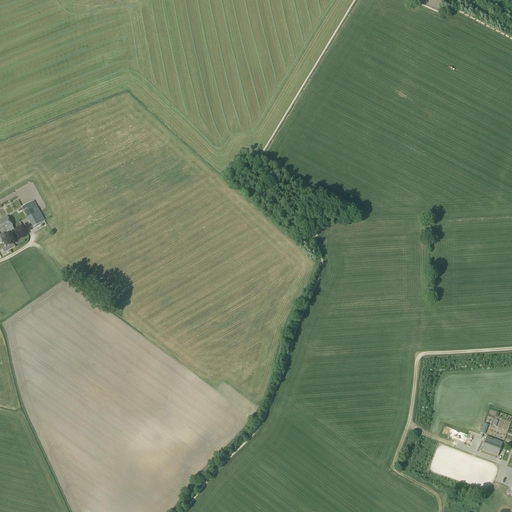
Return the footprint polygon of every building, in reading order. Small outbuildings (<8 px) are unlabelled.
[(36,205),(34,201),(22,208),(25,211),(36,205)] [(0,236),(1,236),(0,235),(4,233),(14,228),(7,216),(0,220),(0,236)] [(32,225),(33,228),(45,221),(44,218),(32,225)] [(5,254),(16,247),(13,243),(2,249),(5,254)] [(497,457),(503,442),(487,436),(481,451),(497,457)] [(510,464),(511,458),(511,450),(507,448),(503,461),(510,464)] [(479,458),(471,479),(496,489),(504,467),(479,458)]
